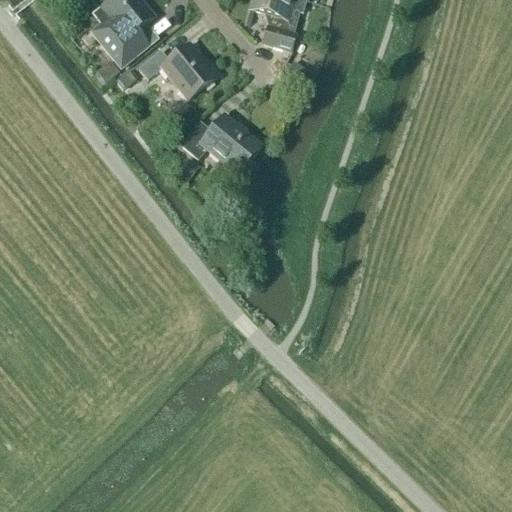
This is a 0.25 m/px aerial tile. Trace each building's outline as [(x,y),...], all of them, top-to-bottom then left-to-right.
[(114,0),(92,18),(93,19),(100,28),(108,22),(121,38),(104,51),(119,69),(121,72),(149,50),(146,47),(137,35),(153,22),(134,0),(114,0)] [(306,4),(293,0),(292,0),(253,0),(249,14),(272,21),(269,31),(267,30),(262,49),(290,57),(295,38),(293,38),(299,16),(302,17),(306,4)] [(205,68),(189,48),(188,49),(188,50),(169,66),(160,55),(138,73),(147,84),(161,74),(187,106),(216,82),(214,80),(217,78),(207,66),(205,68)] [(302,58),(312,61),(314,52),(305,49),(302,58)] [(298,71),(292,67),(285,78),(291,82),(298,71)] [(135,84),(127,74),(115,85),(123,94),(135,84)] [(225,113),(217,105),(203,120),(212,128),(225,113)] [(236,178),(259,151),(223,121),(211,136),(199,127),(180,150),(197,165),(198,164),(198,163),(206,154),(236,178)] [(182,176),(178,181),(185,187),(198,171),(188,162),(179,173),(182,176)]
